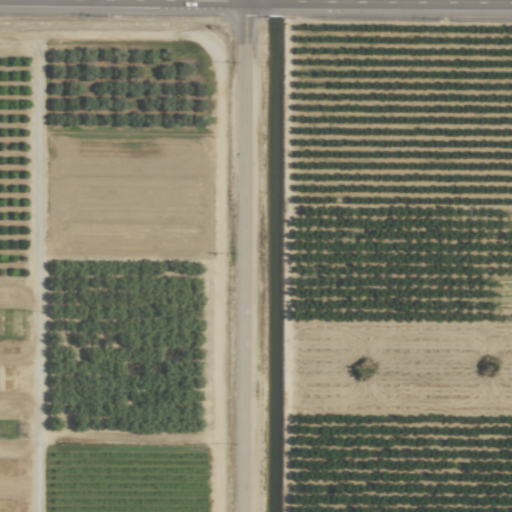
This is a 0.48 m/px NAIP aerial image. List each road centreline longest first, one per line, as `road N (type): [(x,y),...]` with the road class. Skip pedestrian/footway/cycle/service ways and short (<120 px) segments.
road 1 (residential): [(246,0),(244,511)]
road 2 (primary): [(246,1),(511,2)]
